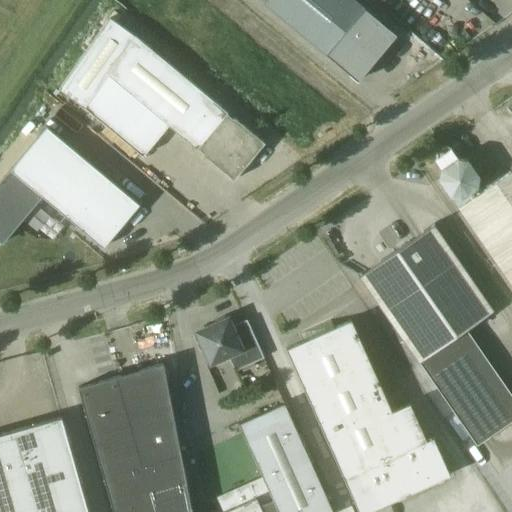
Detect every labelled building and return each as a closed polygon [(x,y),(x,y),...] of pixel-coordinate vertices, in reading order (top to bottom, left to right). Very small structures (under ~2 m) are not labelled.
[(267,0),(265,3),(358,81),(396,35),(354,0),(267,0)] [(168,126),(234,181),(265,144),(135,36),(110,19),(59,90),(143,157),(168,126)] [(42,197),(103,249),(139,206),(46,128),(10,171),(0,183),(0,241),(2,243),(42,197)] [(467,195),(471,201),(474,198),(471,193),(477,188),(479,178),(467,161),(457,159),(440,171),(438,181),(450,198),(460,200),(467,195)] [(511,171),(474,198),(471,201),(459,209),(511,285),(511,171)] [(476,324),(494,312),(434,225),(434,224),(416,236),(370,268),(358,276),(358,277),(359,276),(419,363),(419,362),(477,446),(491,436),(504,427),(447,344),(476,324)] [(228,357),(235,372),(264,359),(247,321),(232,328),(228,319),(210,327),(206,326),(203,328),(201,331),(196,333),(197,335),(193,337),(200,352),(204,351),(211,365),(228,357)] [(391,412),(351,321),(334,328),(331,321),(299,335),(303,342),(286,350),(358,511),(367,511),(449,476),(432,438),(425,441),(409,404),(391,412)] [(192,511),(163,364),(78,388),(113,511),(192,511)] [(264,481),(277,511),(332,511),(284,405),(239,425),(264,481)] [(88,511),(61,418),(0,435),(0,511),(88,511)] [(277,511),(264,481),(251,487),(250,484),(217,499),(222,511),(277,511)]
